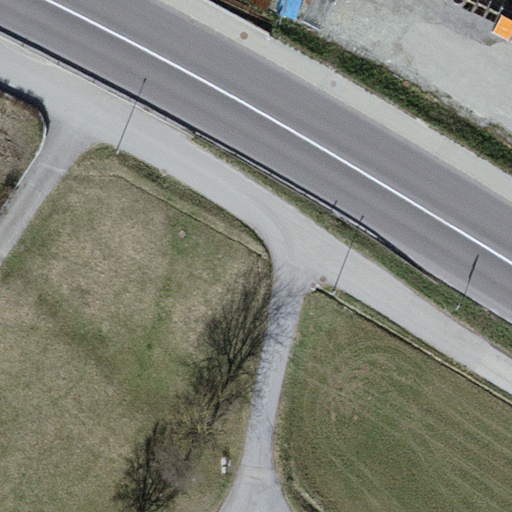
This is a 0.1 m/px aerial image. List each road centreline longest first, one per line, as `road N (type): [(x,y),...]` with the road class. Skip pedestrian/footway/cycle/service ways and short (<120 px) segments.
road 1 (primary): [(511,261),(269,117),(46,0)]
road 2 (residential): [(298,234),(255,423),(255,499),(269,511)]
